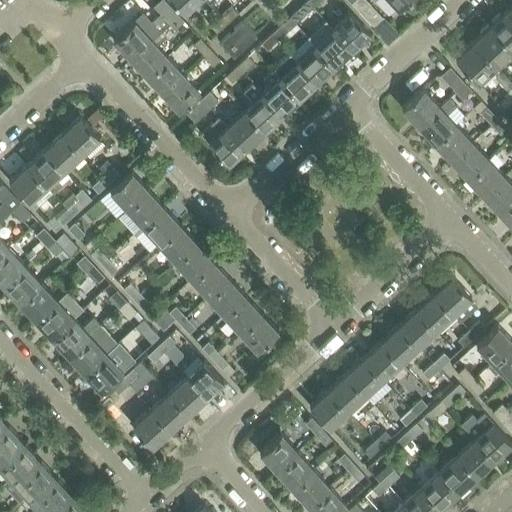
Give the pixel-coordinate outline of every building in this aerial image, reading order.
[(134,18),(113,38),(129,55),(150,36),(167,20),(177,12),(165,0),(158,0),(153,5),(160,12),(142,27),(134,18)] [(173,0),(184,11),(196,0),(173,0)] [(306,0),(296,9),(302,16),(313,6),(307,0),(306,0)] [(367,0),(353,0),(351,2),(359,9),(368,0),(367,0)] [(373,25),(382,16),(368,0),(359,9),(373,25)] [(413,0),(406,7),(415,17),(425,8),(416,0),(413,0)] [(238,12),(232,5),(221,15),(228,22),(238,12)] [(493,21),(491,23),(511,46),(511,9),(509,7),(501,14),(499,12),(491,20),(493,21)] [(352,48),(370,31),(351,9),(332,26),(352,48)] [(177,12),(167,20),(167,21),(175,29),(185,20),(177,12)] [(210,25),(217,32),(228,22),(221,15),(210,25)] [(296,22),(290,16),(272,32),(278,39),(296,22)] [(326,19),(318,27),(324,34),(314,43),(333,64),(352,48),(332,26),(326,19)] [(233,56),(256,35),(243,20),(219,41),(233,56)] [(481,32),(473,40),(496,65),(511,49),(511,46),(491,23),(489,25),(488,23),(480,30),(481,32)] [(261,42),(267,49),(278,39),(272,32),(261,42)] [(167,54),(150,36),(129,55),(146,73),(167,54)] [(200,36),(193,42),(203,53),(210,47),(200,36)] [(291,52),(297,58),(296,59),(316,80),(333,64),(314,43),(309,37),(291,52)] [(496,65),(473,40),(465,47),(463,45),(456,52),(457,54),(455,56),(478,81),(496,65)] [(213,64),(220,58),(210,47),(203,53),(213,64)] [(162,91),(183,71),(167,54),(146,73),(162,91)] [(254,61),(248,54),(236,65),(242,71),(254,61)] [(279,75),(299,97),(316,80),(296,59),(279,75)] [(226,74),(231,81),(242,71),(236,65),(226,74)] [(450,66),(440,74),(455,90),(464,81),(450,66)] [(261,91),(281,113),(299,97),(279,75),(273,68),(263,77),(269,84),(261,91)] [(511,81),(501,70),(494,76),(507,89),(511,84),(511,81)] [(179,109),(200,90),(183,71),(162,91),(179,109)] [(243,90),(251,100),(243,107),(263,129),(281,113),(261,91),(252,81),(243,90)] [(462,98),(471,89),(464,81),(455,90),(462,98)] [(422,86),(401,105),(418,124),(439,104),(422,86)] [(500,102),(504,106),(511,98),(511,86),(503,94),(506,97),(500,102)] [(218,99),(210,89),(201,97),(210,107),(218,99)] [(201,97),(186,111),(195,121),(210,107),(201,97)] [(435,141),(455,122),(439,104),(418,124),(435,141)] [(487,105),(480,111),(490,122),(497,116),(487,105)] [(218,115),(245,145),(263,129),(243,107),(225,123),(218,115)] [(99,135),(80,114),(62,131),(81,151),(99,135)] [(218,115),(200,132),(228,162),(245,145),(218,115)] [(500,133),(507,127),(497,116),(490,122),(500,133)] [(451,159),(472,139),(455,122),(435,141),(451,159)] [(64,168),(81,151),(62,131),(44,147),(64,168)] [(467,176),(488,157),(472,139),(451,159),(467,176)] [(44,147),(27,163),(46,184),(64,168),(44,147)] [(484,194),(504,175),(488,157),(467,176),(484,194)] [(27,163),(9,180),(28,200),(46,184),(27,163)] [(103,174),(108,170),(102,164),(98,168),(103,174)] [(108,181),(119,172),(113,165),(108,170),(103,174),(102,175),(108,181)] [(148,188),(131,169),(110,188),(127,207),(148,188)] [(91,184),(97,191),(108,181),(102,175),(91,184)] [(500,211),(511,200),(511,182),(504,175),(484,194),(500,211)] [(0,218),(11,209),(20,200),(4,183),(0,186),(0,197),(3,201),(0,203),(0,218)] [(81,187),(75,193),(78,197),(84,203),(91,197),(81,187)] [(164,205),(148,188),(127,207),(143,224),(164,205)] [(84,203),(78,197),(67,207),(74,214),(84,203)] [(20,200),(11,209),(21,221),(31,212),(20,200)] [(511,224),(511,200),(500,211),(511,224)] [(180,223),(164,205),(143,224),(159,242),(180,223)] [(67,207),(56,217),(63,224),(74,214),(67,207)] [(78,238),(84,231),(74,221),(68,227),(78,238)] [(159,242),(175,259),(196,240),(180,223),(159,242)] [(43,226),(35,234),(44,243),(52,235),(43,226)] [(63,231),(55,238),(52,235),(44,243),(61,262),(78,246),(63,231)] [(212,258),(196,240),(175,259),(191,277),(212,258)] [(0,279),(2,282),(24,262),(8,244),(0,251),(0,279)] [(97,245),(90,252),(100,263),(107,257),(97,245)] [(84,253),(76,260),(85,270),(93,263),(84,253)] [(100,263),(110,274),(117,267),(107,257),(100,263)] [(229,276),(212,258),(191,277),(208,295),(229,276)] [(18,299),(40,279),(24,262),(2,282),(18,299)] [(96,282),(104,275),(93,263),(85,270),(96,282)] [(452,274),(434,291),(453,312),(460,320),(477,304),(470,296),(471,295),(452,274)] [(245,293),(229,276),(208,295),(224,312),(245,293)] [(34,317),(56,297),(40,279),(18,299),(34,317)] [(130,281),(123,287),(133,298),(140,292),(130,281)] [(67,289),(58,298),(56,297),(34,317),(51,335),(73,314),(74,315),(83,306),(67,289)] [(116,289),(108,296),(118,306),(125,299),(116,289)] [(453,312),(434,291),(416,307),(435,328),(453,312)] [(133,298),(143,309),(150,303),(140,292),(133,298)] [(261,311),(245,293),(224,312),(240,330),(261,311)] [(128,317),(136,310),(125,299),(118,306),(128,317)] [(185,315),(176,304),(169,310),(175,317),(179,321),(185,315)] [(435,328),(416,307),(398,323),(418,344),(435,328)] [(175,317),(169,310),(167,309),(156,319),(163,327),(175,317)] [(257,348),(278,329),(261,311),(240,330),(257,348)] [(74,315),(73,314),(51,335),(67,352),(100,322),(93,314),(82,324),(74,315)] [(188,332),(195,326),(185,315),(179,321),(188,332)] [(485,325),(479,319),(468,329),(474,335),(485,325)] [(118,341),(100,322),(67,352),(84,370),(106,350),(107,351),(118,341)] [(418,344),(398,323),(381,339),(400,361),(418,344)] [(511,341),(511,339),(497,323),(476,342),(492,359),(492,360),(511,341)] [(149,324),(141,332),(152,342),(160,335),(149,324)] [(457,338),(463,345),(474,335),(468,329),(457,338)] [(175,340),(169,334),(158,344),(164,350),(173,342),(175,340)] [(400,361),(381,339),(363,355),(383,377),(400,361)] [(218,351),(208,340),(202,346),(211,357),(218,351)] [(494,373),(500,368),(509,377),(511,374),(511,341),(492,360),(492,359),(487,365),(494,373)] [(173,342),(164,350),(175,363),(184,355),(173,342)] [(158,344),(147,354),(153,360),(164,350),(158,344)] [(84,370),(101,389),(123,369),(107,351),(106,350),(84,370)] [(228,361),(218,351),(211,357),(221,367),(228,361)] [(450,357),(444,351),(433,361),(439,367),(450,357)] [(383,377),(363,355),(345,372),(365,393),(383,377)] [(205,395),(223,379),(204,357),(186,374),(205,395)] [(422,371),(428,377),(439,367),(433,361),(422,371)] [(464,365),(457,371),(467,383),(474,377),(464,365)] [(134,366),(123,376),(128,382),(139,372),(134,366)] [(365,393),(345,372),(328,388),(347,409),(365,393)] [(188,412),(205,395),(186,374),(168,390),(188,412)] [(112,386),(118,392),(128,382),(123,376),(112,386)] [(477,394),(483,388),(474,377),(467,383),(477,394)] [(465,389),(459,382),(441,399),(447,405),(465,389)] [(309,405),(329,426),(347,409),(328,388),(309,405)] [(168,390),(151,407),(170,428),(188,412),(168,390)] [(427,404),(421,397),(410,407),(416,413),(427,404)] [(423,415),(429,422),(447,405),(441,399),(423,415)] [(501,402),(492,411),(499,419),(509,410),(501,402)] [(132,423),(152,444),(170,428),(151,407),(132,423)] [(399,417),(405,423),(416,413),(410,407),(399,417)] [(511,409),(510,411),(509,410),(499,419),(511,432),(511,409)] [(471,412),(461,421),(474,436),(494,457),(511,441),(484,411),(476,418),(471,412)] [(312,416),(306,422),(316,432),(322,427),(312,416)] [(0,452),(17,436),(16,435),(18,433),(10,425),(8,426),(1,419),(0,420),(0,452)] [(422,428),(416,421),(405,431),(412,438),(422,428)] [(326,443),(332,437),(322,427),(316,432),(326,443)] [(391,436),(385,429),(375,439),(381,446),(391,436)] [(280,431),(259,450),(276,468),(297,450),(280,431)] [(393,442),(399,449),(412,438),(405,431),(393,442)] [(26,443),(24,444),(17,436),(0,452),(0,466),(2,465),(10,474),(2,482),(3,483),(11,476),(34,454),(33,453),(34,452),(26,443)] [(494,457),(474,436),(456,452),(476,473),(494,457)] [(364,449),(370,456),(381,446),(375,439),(364,449)] [(313,467),(297,450),(276,468),(292,486),(313,467)] [(343,472),(347,468),(354,462),(344,451),(333,461),(343,472)] [(476,473),(456,452),(439,468),(459,489),(476,473)] [(3,483),(19,500),(24,495),(24,496),(50,472),(49,471),(50,469),(42,460),(40,461),(34,454),(11,476),(3,483)] [(357,479),(364,473),(354,462),(347,468),(357,479)] [(329,485),(313,467),(292,486),(308,504),(329,485)] [(399,474),(393,468),(382,477),(388,484),(399,474)] [(459,489),(439,468),(421,485),(440,506),(459,489)] [(34,500),(43,510),(43,511),(66,490),(65,488),(66,487),(58,478),(56,479),(50,472),(24,496),(31,503),(34,500)] [(372,487),(378,494),(388,484),(382,477),(372,487)] [(308,504),(315,511),(335,511),(345,503),(329,485),(308,504)] [(433,511),(440,506),(421,485),(403,501),(413,511),(433,511)] [(43,511),(43,510),(41,511),(77,511),(83,507),(81,506),(83,505),(74,495),(72,497),(66,490),(43,511)] [(390,511),(413,511),(403,501),(390,511)] [(212,511),(203,502),(191,511),(212,511)] [(363,511),(355,502),(347,510),(348,511),(363,511)]
